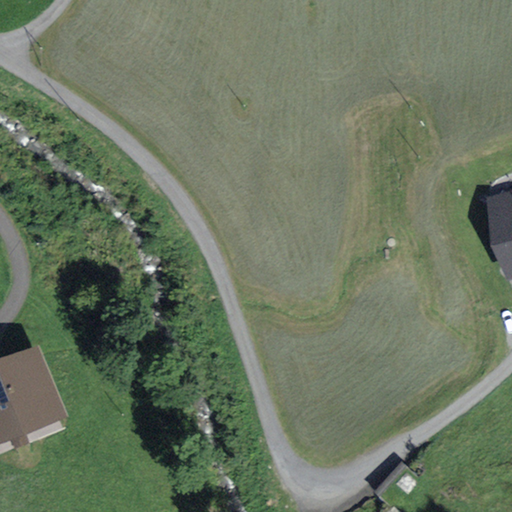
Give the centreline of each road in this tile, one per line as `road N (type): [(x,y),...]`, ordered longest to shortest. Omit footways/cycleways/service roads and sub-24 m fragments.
road 1 (unclassified): [(511,371),(383,467),(345,485),(302,478),(287,458),(225,270),(174,187),(104,122),(0,56)]
road 2 (track): [(0,327),(24,281),(0,216)]
